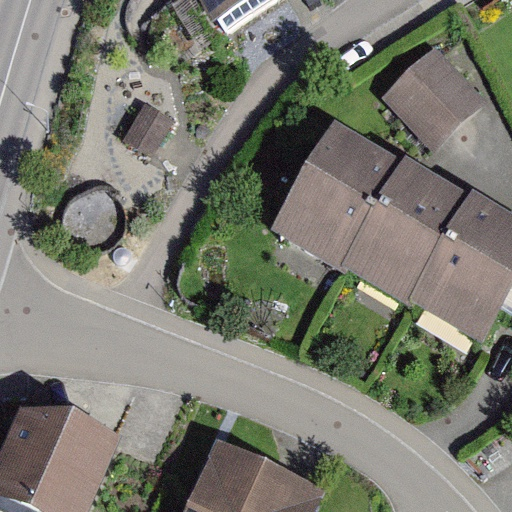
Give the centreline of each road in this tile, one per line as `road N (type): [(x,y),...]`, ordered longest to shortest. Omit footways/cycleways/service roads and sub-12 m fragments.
road 1 (residential): [(386,0),(258,95),(118,345)]
road 2 (residential): [(118,345),(254,394),(368,449),(429,511)]
road 3 (residential): [(0,310),(118,345)]
